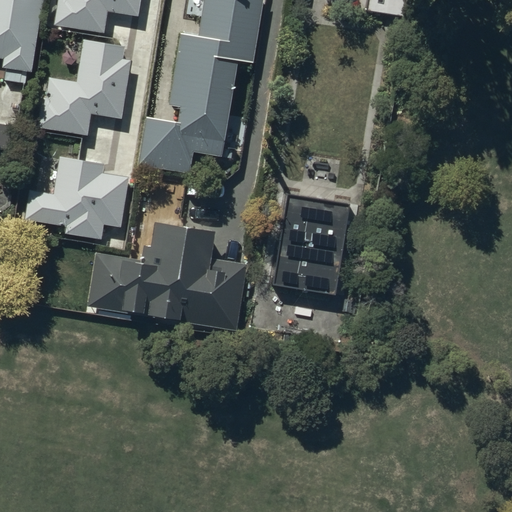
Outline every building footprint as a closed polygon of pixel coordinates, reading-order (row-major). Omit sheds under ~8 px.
[(26,67),(36,0),(0,0),(0,53),(4,54),(3,63),(26,67)] [(50,0),(46,22),(100,31),(104,7),(133,12),(134,0),(50,0)] [(203,0),(197,39),(180,36),(170,99),(180,101),(177,123),(143,118),(136,161),(184,169),(188,145),(217,150),(233,53),(249,56),(258,0),(203,0)] [(408,0),(364,0),(363,9),(405,16),(408,0)] [(116,59),(119,45),(113,44),(83,39),(76,82),(44,77),(37,124),(81,130),(84,108),(114,113),(122,60),(116,59)] [(93,135),(90,161),(131,166),(135,141),(93,135)] [(76,159),(59,156),(52,195),(28,190),(24,214),(66,222),(65,230),(95,235),(98,220),(114,222),(122,179),(95,174),(97,163),(76,159)] [(347,201),(287,191),(271,281),(331,291),(347,201)] [(208,230),(153,221),(146,263),(95,255),(87,303),(231,327),(240,275),(201,269),(208,230)]
